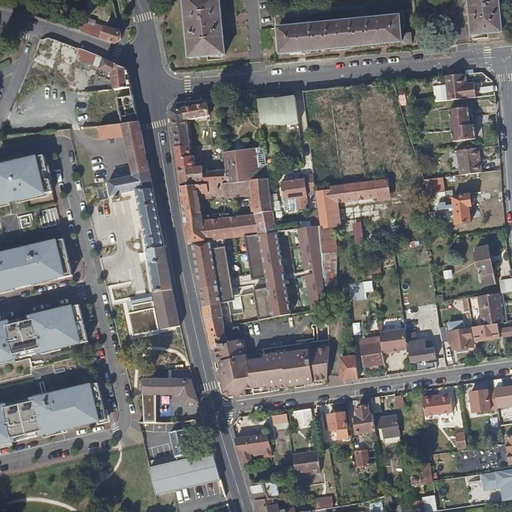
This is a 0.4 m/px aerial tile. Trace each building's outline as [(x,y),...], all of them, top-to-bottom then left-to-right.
[(224,55),(218,0),(182,0),(188,58),(224,55)] [(501,31),(497,0),(467,0),(472,35),(501,31)] [(279,54),(400,42),(399,34),(397,16),(277,28),(279,54)] [(97,33),(77,26),(76,29),(75,34),(94,41),(97,33)] [(109,33),(98,29),(97,33),(94,41),(108,46),(114,41),(113,36),(108,34),(109,33)] [(399,34),(400,42),(400,44),(408,44),(408,34),(399,34)] [(97,56),(79,49),(76,59),(93,66),(97,56)] [(112,78),(114,89),(131,87),(127,68),(97,56),(93,66),(112,74),(112,78)] [(463,85),(462,74),(444,76),(445,85),(447,101),(475,97),(474,84),(463,85)] [(447,101),(445,85),(432,87),(433,102),(447,101)] [(121,125),(139,122),(131,87),(114,89),(113,89),(118,111),(121,125)] [(299,123),(296,97),(275,99),(275,98),(259,101),(262,123),(269,123),(269,125),(287,126),(287,124),(299,123)] [(251,179),(269,177),(268,171),(265,147),(265,146),(243,148),(237,149),(225,150),(227,168),(204,170),(204,165),(196,166),(194,156),(191,156),(187,119),(210,115),(209,104),(172,110),(171,110),(177,148),(176,148),(181,186),(224,182),(251,179)] [(469,124),(467,108),(449,110),(453,141),(475,138),(473,124),(469,124)] [(139,122),(98,128),(100,140),(124,138),(132,177),(108,181),(108,182),(111,196),(136,192),(143,234),(152,294),(173,290),(162,232),(146,158),(139,122)] [(480,172),(477,148),(457,150),(460,174),(480,172)] [(43,158),(0,167),(0,208),(52,196),(44,163),(43,158)] [(316,188),(314,173),(305,174),(306,178),(283,182),(284,199),(308,196),(308,189),(316,188)] [(244,235),(259,233),(277,230),(269,177),(251,179),(253,192),(256,215),(204,222),(201,199),(212,197),(212,195),(226,194),(224,182),(181,186),(188,243),(193,242),(210,240),(244,235)] [(437,192),(432,178),(424,179),(434,209),(429,210),(431,223),(454,220),(455,223),(470,222),(468,206),(471,205),(469,194),(452,195),(452,201),(446,202),(444,191),(437,192)] [(253,192),(251,179),(224,182),(226,194),(253,192)] [(391,194),(389,179),(332,187),(332,190),(317,192),(318,204),(334,202),(384,195),(391,194)] [(320,224),(321,227),(334,226),(336,225),(334,202),(318,204),(320,224)] [(45,226),(58,224),(55,208),(43,210),(45,226)] [(401,236),(398,216),(390,217),(391,230),(365,233),(364,224),(357,224),(360,244),(366,243),(366,241),(401,236)] [(320,224),(296,228),(309,312),(328,309),(327,291),(325,275),(323,252),(321,227),(320,224)] [(336,251),(334,226),(321,227),(323,252),(336,251)] [(259,321),(291,314),(277,230),(259,233),(244,235),(252,279),(265,277),(267,286),(254,289),(259,321)] [(210,240),(193,242),(203,306),(220,304),(234,300),(225,249),(212,251),(210,240)] [(63,243),(0,258),(0,296),(72,279),(63,243)] [(490,255),(488,246),(476,249),(476,253),(474,253),(477,268),(480,267),(484,283),(495,280),(493,268),(491,261),(495,260),(493,254),(490,255)] [(336,251),(323,252),(323,257),(325,275),(337,274),(336,251)] [(357,281),(364,281),(369,281),(373,280),(370,260),(356,262),(357,281)] [(453,270),(444,270),(444,278),(453,278),(453,270)] [(337,274),(325,275),(327,291),(335,290),(337,274)] [(245,275),(231,278),(232,284),(246,281),(245,275)] [(511,291),(511,276),(499,278),(500,293),(511,291)] [(366,299),(365,289),(364,281),(357,281),(348,282),(350,300),(366,299)] [(479,296),(483,324),(498,323),(501,322),(503,322),(499,293),(479,296)] [(219,344),(228,342),(225,333),(224,328),(220,304),(203,306),(205,316),(213,348),(214,348),(220,347),(219,344)] [(79,308),(0,326),(0,365),(88,344),(79,308)] [(464,329),(462,320),(448,322),(449,331),(447,331),(446,327),(440,328),(442,341),(452,340),(456,340),(457,348),(468,347),(468,346),(473,346),(471,328),(464,329)] [(500,337),(498,323),(483,324),(478,325),(473,326),(475,340),(500,337)] [(240,332),(239,325),(232,326),(227,327),(229,334),(240,332)] [(382,341),(383,353),(393,351),(393,350),(407,348),(405,334),(405,328),(380,331),(382,341)] [(414,333),(405,334),(407,348),(408,352),(410,352),(412,362),(435,359),(434,349),(429,349),(427,339),(415,341),(414,333)] [(369,343),(368,336),(359,337),(361,344),(369,343)] [(242,339),(228,342),(219,344),(220,347),(214,348),(218,362),(216,362),(218,371),(220,370),(225,392),(229,395),(233,394),(234,397),(245,395),(244,390),(252,389),(252,391),(268,389),(268,390),(313,384),(313,382),(326,380),(329,345),(311,348),(310,339),(304,340),(305,349),(287,351),(287,350),(264,353),(264,357),(249,359),(249,362),(246,363),(245,354),(246,354),(242,339)] [(385,363),(383,353),(382,341),(369,343),(361,344),(364,366),(371,365),(378,364),(385,363)] [(359,379),(356,355),(340,357),(340,377),(344,381),(359,379)] [(143,378),(142,378),(143,422),(155,422),(156,394),(181,394),(184,405),(197,401),(191,380),(143,378)] [(98,385),(0,408),(0,447),(107,421),(98,385)] [(498,408),(498,407),(495,391),(495,386),(488,387),(488,389),(485,388),(480,389),(478,392),(470,393),(473,412),(498,408)] [(507,390),(495,391),(498,407),(509,405),(507,390)] [(448,413),(445,398),(440,398),(439,395),(422,397),(425,416),(448,413)] [(382,411),(380,396),(370,398),(372,412),(382,411)] [(369,414),(368,406),(357,407),(358,417),(354,417),(357,432),(375,430),(372,413),(369,414)] [(313,424),(311,409),(293,411),(296,426),(313,424)] [(347,438),(344,412),(327,415),(329,430),(335,429),(336,439),(347,438)] [(399,435),(396,415),(377,417),(378,428),(383,428),(384,437),(399,435)] [(156,496),(221,480),(213,452),(190,458),(189,455),(190,455),(184,430),(189,429),(188,425),(183,426),(184,429),(170,432),(175,457),(176,457),(177,461),(149,468),(156,496)] [(468,448),(465,431),(455,433),(458,450),(468,448)] [(272,450),(270,432),(237,439),(245,464),(252,462),(253,461),(252,458),(262,456),(261,451),(272,450)] [(320,471),(317,450),(294,453),(296,475),(320,471)] [(368,465),(366,450),(355,452),(356,459),(354,460),(355,466),(368,465)] [(431,482),(428,463),(410,466),(412,484),(431,482)] [(369,472),(368,465),(355,466),(356,473),(369,472)] [(511,468),(482,473),(484,489),(502,486),(504,501),(511,499),(511,468)] [(257,500),(277,499),(290,498),(290,493),(285,493),(284,485),(280,485),(279,483),(252,485),(257,500)] [(384,496),(383,488),(359,494),(360,502),(366,501),(384,496)] [(432,511),(437,511),(435,494),(422,497),(422,501),(411,502),(412,511),(424,510),(424,511),(432,511)] [(330,507),(329,497),(314,499),(315,509),(330,507)] [(299,511),(302,511),(301,506),(286,509),(281,511),(277,499),(257,500),(261,511),(299,511)]
